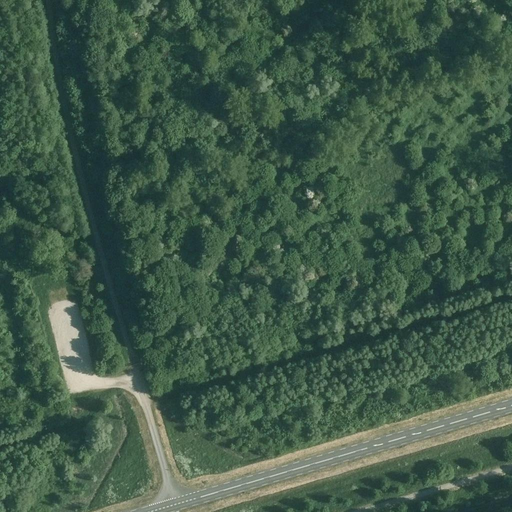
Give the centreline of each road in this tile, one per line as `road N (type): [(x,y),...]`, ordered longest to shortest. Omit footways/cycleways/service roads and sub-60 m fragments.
road 1 (track): [(135,376),(86,206),(51,0)]
road 2 (secondary): [(144,511),(511,405)]
